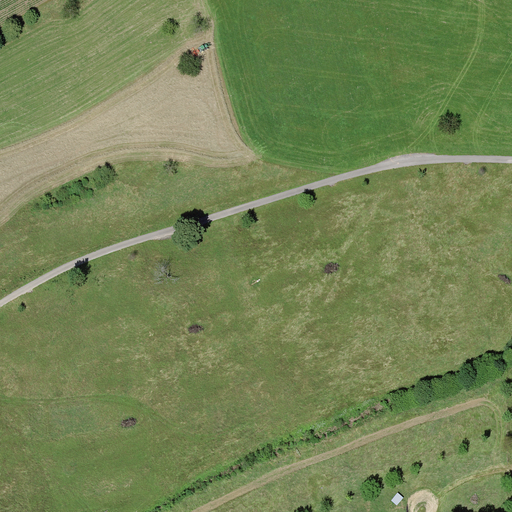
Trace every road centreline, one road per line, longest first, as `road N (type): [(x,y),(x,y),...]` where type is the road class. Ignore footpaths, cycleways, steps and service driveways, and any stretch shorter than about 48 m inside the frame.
road 1 (track): [(0,303),(99,253),(333,178),(427,159),(511,160)]
road 2 (track): [(333,178),(240,144),(196,0)]
